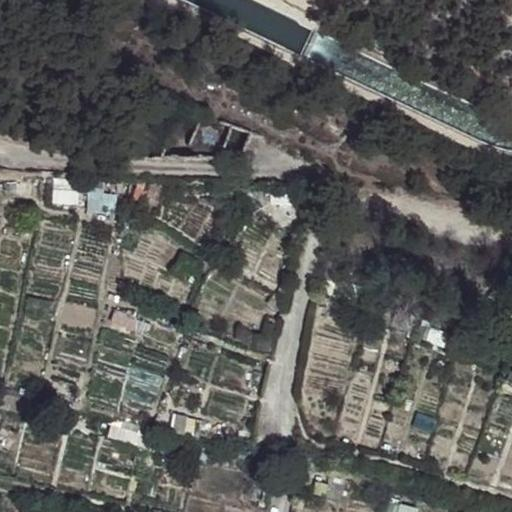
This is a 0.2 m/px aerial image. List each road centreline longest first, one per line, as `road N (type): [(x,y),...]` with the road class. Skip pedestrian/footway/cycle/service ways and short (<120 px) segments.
road 1 (track): [(482,223),(275,155),(215,166),(38,160),(0,148)]
road 2 (track): [(274,511),(285,444),(276,409),(323,171)]
